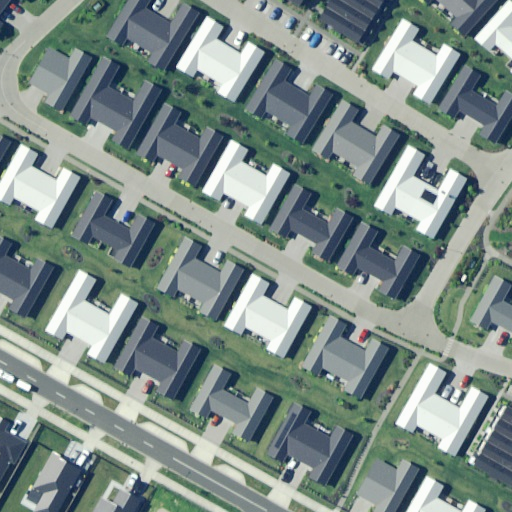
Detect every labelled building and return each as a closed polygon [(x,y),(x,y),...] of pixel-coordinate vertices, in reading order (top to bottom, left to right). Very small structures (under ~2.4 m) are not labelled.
[(0,0),(0,28),(2,26),(0,24),(0,11),(8,0),(18,0),(21,2),(22,0),(0,0)] [(128,0),(107,37),(123,46),(128,37),(154,52),(149,61),(167,71),(200,13),(183,3),(172,23),(146,8),(151,0),(128,0)] [(283,0),(298,9),(303,0),(283,0)] [(359,45),(385,0),(333,0),(320,22),(359,45)] [(424,0),(428,3),(431,0),(440,0),(458,16),(451,24),(466,37),(498,0),(424,0)] [(511,25),(511,4),(507,0),(475,38),(490,50),(495,44),(511,57),(511,25)] [(206,17),(177,68),(192,77),(197,68),(224,83),(218,92),(236,102),(265,51),(248,42),(241,54),(216,39),(223,27),(206,17)] [(402,20),(372,72),(387,80),(393,71),(419,86),(414,96),(431,106),(461,54),(444,44),(436,58),(411,43),(419,30),(402,20)] [(46,102),(62,111),(93,58),(76,48),(70,60),(51,49),(31,83),(50,94),(46,102)] [(102,57),(69,115),(84,124),(90,115),(116,130),(110,139),(128,149),(162,91),(145,81),(133,101),(108,86),(119,67),(102,57)] [(274,59),(245,110),(260,119),(266,109),(292,124),(287,134),(304,144),(334,93),(317,83),(309,96),(284,81),(291,68),(274,59)] [(498,142),(511,118),(511,92),(506,90),(498,104),(472,89),(481,75),(463,65),(438,108),(455,118),(460,110),(486,125),(482,133),(498,142)] [(343,101),(313,152),(329,161),(334,152),(361,167),(355,177),(373,187),(402,136),(385,126),(378,139),(353,124),(360,111),(343,101)] [(165,103),(136,154),(152,163),(157,154),(183,169),(178,178),(195,188),(225,138),(208,128),(201,140),(175,126),(183,113),(165,103)] [(0,161),(11,143),(0,136),(0,161)] [(231,139),(201,191),(217,199),(222,190),(248,205),(243,215),(261,225),(290,174),(273,164),(266,177),(240,162),(248,149),(231,139)] [(1,178),(0,180),(0,198),(8,203),(13,194),(39,209),(34,218),(52,228),(80,179),(63,169),(57,180),(31,166),(39,152),(22,142),(1,178)] [(408,146),(374,204),(390,213),(395,204),(422,219),(416,228),(434,238),(467,180),(450,170),(439,190),(414,175),(425,155),(408,146)] [(329,261),(354,218),(337,209),(329,223),(303,208),(311,194),(294,184),(269,227),(286,237),(290,229),(317,245),(312,252),(329,261)] [(130,269),(155,226),(138,216),(130,231),(104,216),(113,201),(96,192),(71,235),(87,244),(92,237),(118,252),(114,260),(130,269)] [(395,300),(420,257),(404,247),(395,262),(370,247),(378,233),(361,223),(336,266),(353,275),(357,268),(384,283),(379,291),(395,300)] [(186,235),(156,287),(171,295),(177,286),(203,301),(198,311),(215,321),(244,271),(227,261),(220,273),(195,258),(203,245),(186,235)] [(0,236),(0,292),(14,300),(8,310),(26,320),(55,270),(38,261),(31,272),(6,257),(13,244),(0,236)] [(79,271),(46,327),(62,336),(67,327),(93,342),(88,351),(106,362),(139,305),(122,295),(111,314),(85,299),(96,281),(79,271)] [(253,272),(224,324),(239,333),(245,323),(271,339),(265,348),(283,358),(312,308),(295,299),(288,310),(263,295),(271,282),(253,272)] [(511,305),(503,300),(511,286),(494,276),(469,319),(486,328),(491,321),(511,333),(511,305)] [(143,314),(113,366),(129,375),(134,366),(161,381),(155,390),(173,400),(202,351),(185,341),(178,352),(153,337),(160,324),(143,314)] [(332,316),(302,368),(317,377),(323,368),(349,383),(344,392),(361,402),(390,353),(373,343),(366,354),(341,339),(349,326),(332,316)] [(215,365),(190,408),(208,418),(212,411),(237,425),(233,432),(249,441),(274,399),(257,389),(249,404),(223,389),(232,375),(215,365)] [(429,365),(396,422),(412,430),(417,421),(443,436),(438,446),(456,456),(489,399),(472,389),(461,408),(435,393),(446,375),(429,365)] [(295,401),(265,452),(281,461),(286,452),(312,467),(307,476),(324,486),(353,437),(336,427),(330,438),(304,424),(312,410),(295,401)] [(511,490),(511,488),(511,405),(509,404),(472,467),(511,490)] [(10,424),(0,417),(0,482),(11,463),(14,465),(25,445),(4,433),(10,424)] [(34,510),(38,511),(57,511),(70,490),(67,488),(79,468),(54,454),(34,487),(44,493),(34,510)] [(381,506),(377,511),(394,511),(419,470),(404,461),(398,471),(378,460),(359,493),(381,506)] [(427,476),(406,511),(485,511),(486,511),(469,502),(462,511),(460,511),(437,499),(445,485),(427,476)] [(133,511),(140,501),(121,490),(112,505),(101,499),(93,511),(133,511)]
